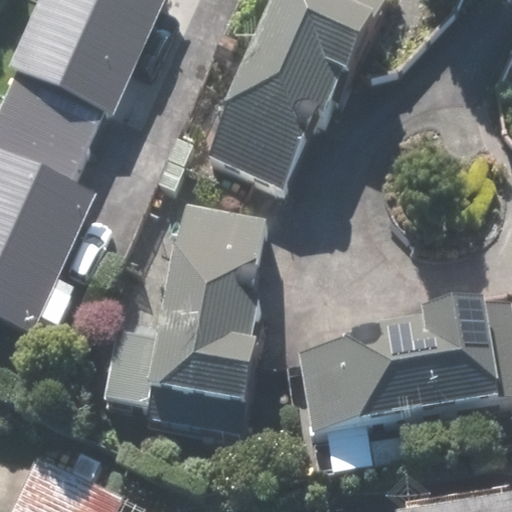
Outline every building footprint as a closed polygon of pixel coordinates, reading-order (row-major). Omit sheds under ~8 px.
[(80,204),(173,0),(53,0),(0,115),(0,339),(35,356),(45,335),(59,342),(78,301),(63,295),(101,213),(80,204)] [(383,21),(337,0),(286,0),(206,173),(293,214),(383,21)] [(264,231),(169,223),(158,349),(107,344),(100,417),(140,421),(139,442),(245,451),(264,231)] [(511,331),(508,314),(292,363),(315,463),(511,417),(511,331)] [(118,511),(31,468),(9,511),(118,511)]
